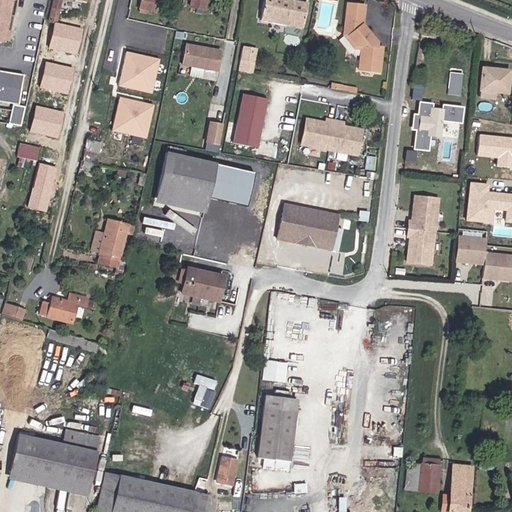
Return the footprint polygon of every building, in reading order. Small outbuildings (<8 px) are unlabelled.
[(0,0),(0,40),(3,41),(10,39),(12,31),(8,30),(13,0),(16,0),(18,0),(17,0),(0,0)] [(62,0),(54,0),(49,20),(57,22),(62,0)] [(139,0),(139,9),(156,11),(156,0),(139,0)] [(207,0),(192,0),(191,7),(206,10),(207,0)] [(308,5),(284,0),(265,0),(262,20),(305,28),(308,5)] [(368,5),(347,3),(344,36),(359,53),(360,69),(382,72),(384,48),(380,47),(380,43),(366,24),(368,5)] [(82,29),(56,23),(51,48),(77,54),(82,29)] [(223,50),(186,44),(181,66),(219,72),(223,50)] [(243,45),(238,69),(254,72),(259,48),(243,45)] [(159,60),(128,53),(120,85),(152,92),(159,60)] [(73,68),(48,62),(42,87),(67,93),(73,68)] [(511,75),(511,68),(482,67),(480,97),(496,99),(497,93),(510,94),(511,75)] [(462,94),(464,73),(450,71),(448,93),(462,94)] [(0,72),(0,100),(14,103),(10,123),(16,124),(22,125),(25,104),(20,104),(24,77),(0,72)] [(267,97),(243,93),(234,143),(258,148),(267,97)] [(154,106),(121,99),(114,130),(146,137),(154,106)] [(434,104),(420,102),(419,115),(415,114),(414,131),(417,131),(415,152),(431,153),(432,138),(442,139),(443,122),(463,123),(465,108),(444,104),(444,109),(434,109),(434,104)] [(65,113),(37,106),(32,131),(59,138),(65,113)] [(325,120),(308,116),(302,143),(359,156),(364,129),(346,125),(346,121),(326,118),(325,120)] [(217,151),(223,123),(209,120),(203,149),(217,151)] [(98,166),(100,141),(86,140),(83,164),(98,166)] [(19,142),(16,157),(37,160),(39,146),(19,142)] [(217,163),(167,151),(155,202),(207,214),(210,197),(217,163)] [(255,171),(217,163),(210,197),(248,204),(255,171)] [(56,168),(40,164),(29,206),(45,211),(56,168)] [(441,198),(414,195),(407,265),(434,267),(441,198)] [(339,214),(285,204),(277,239),(334,251),(339,214)] [(130,223),(107,218),(104,233),(97,231),(93,252),(100,255),(98,263),(118,269),(130,223)] [(487,239),(459,236),(456,264),(485,266),(486,254),(487,239)] [(511,257),(488,255),(485,279),(511,281),(511,257)] [(226,276),(187,267),(182,293),(221,302),(226,276)] [(86,308),(87,298),(69,293),(69,299),(52,295),(51,302),(44,300),(40,315),(73,325),(78,306),(86,308)] [(27,311),(6,303),(3,314),(24,321),(27,311)] [(285,381),(286,361),(264,360),(262,380),(285,381)] [(195,373),(192,382),(198,384),(192,401),(209,407),(218,381),(195,373)] [(297,399),(266,394),(259,456),(291,460),(297,399)] [(65,443),(18,433),(11,481),(89,497),(101,436),(68,429),(65,443)] [(241,461),(223,455),(217,482),(233,486),(241,461)] [(439,492),(441,458),(421,456),(421,463),(408,462),(406,490),(439,492)] [(471,511),(476,465),(453,463),(450,496),(444,495),(442,511),(471,511)] [(209,511),(210,495),(106,472),(97,511),(100,511),(209,511)]
